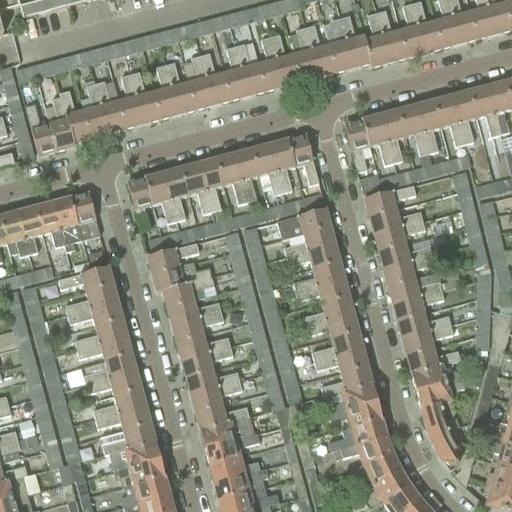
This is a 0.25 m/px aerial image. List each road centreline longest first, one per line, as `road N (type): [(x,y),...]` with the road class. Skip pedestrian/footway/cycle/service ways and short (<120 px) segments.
road 1 (residential): [(456,511),(408,445),(316,110)]
road 2 (residential): [(101,167),(193,511)]
road 3 (residential): [(101,167),(316,110)]
road 4 (residential): [(316,110),(511,58)]
